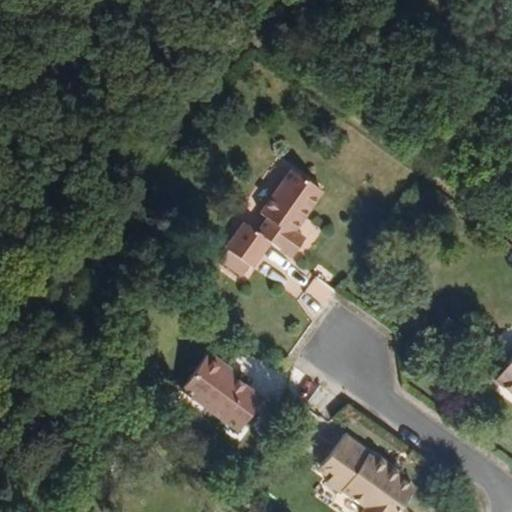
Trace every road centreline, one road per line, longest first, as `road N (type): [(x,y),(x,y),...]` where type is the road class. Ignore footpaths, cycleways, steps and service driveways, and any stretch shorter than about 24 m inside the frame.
road 1 (track): [(308,0),(276,64),(111,298),(39,511)]
road 2 (residential): [(318,354),(511,499)]
